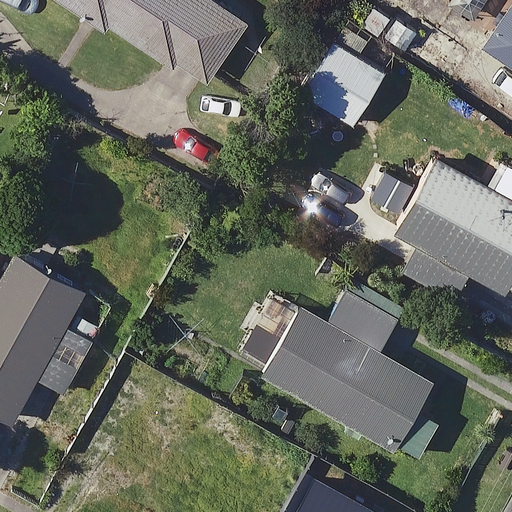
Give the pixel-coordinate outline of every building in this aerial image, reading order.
[(239,18),(210,0),(67,0),(198,83),(239,18)] [(511,0),(497,0),(486,19),(483,17),(471,11),(476,0),(394,0),(373,35),(444,80),(468,41),(511,68),(511,0)] [(377,68),(352,53),(362,36),(333,19),(321,40),(292,90),(345,121),(377,68)] [(481,186),(429,158),(392,228),(413,239),(398,267),(446,293),(461,266),(498,286),(511,259),(511,169),(495,160),(481,186)] [(0,267),(0,417),(2,419),(32,366),(60,381),(103,305),(9,251),(0,267)] [(396,301),(345,273),(320,320),(291,305),(257,367),(410,451),(426,420),(405,408),(422,378),(369,350),(396,301)] [(92,479),(153,511),(243,511),(263,476),(219,452),(235,422),(204,405),(188,436),(131,405),(92,479)]
